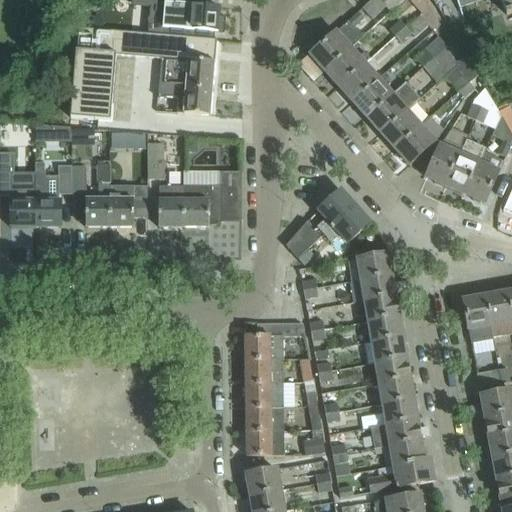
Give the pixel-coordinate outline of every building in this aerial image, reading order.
[(157,0),(156,13),(164,14),(176,15),(177,6),(177,0),(157,0)] [(390,12),(404,0),(371,0),(362,9),(372,20),(386,8),(390,12)] [(511,0),(455,0),(463,20),(464,19),(460,7),(480,0),(501,0),(507,15),(511,13),(511,0)] [(218,34),(220,10),(177,6),(176,15),(164,14),(162,36),(215,41),(215,34),(218,34)] [(324,73),(350,49),(369,32),(361,23),(364,19),(359,13),(310,57),(312,60),(312,62),(316,68),(319,67),(324,73)] [(415,39),(429,26),(420,16),(406,29),(396,38),(401,44),(411,35),(415,39)] [(396,38),(406,29),(399,21),(389,30),(396,38)] [(79,28),(71,118),(111,121),(117,55),(162,59),(160,87),(168,88),(213,92),(218,41),(215,41),(162,36),(79,28)] [(423,68),(447,47),(438,38),(424,50),(427,53),(417,62),(423,68)] [(484,57),(477,42),(466,47),(473,62),(484,57)] [(458,66),(457,63),(448,48),(447,47),(423,68),(437,85),(445,78),(458,66)] [(339,89),(365,65),(370,60),(364,53),(359,58),(350,49),(324,73),(326,74),(325,77),(331,83),(333,83),(339,89)] [(469,84),(478,77),(466,58),(457,63),(458,66),(445,78),(458,94),(469,84)] [(352,104),(379,80),(365,65),(339,89),(340,90),(340,93),(345,99),(347,99),(352,104)] [(366,119),(393,95),(379,80),(352,104),(354,106),(354,109),(359,114),(361,114),(366,119)] [(381,135),(409,110),(420,100),(406,84),(393,95),(366,119),(368,121),(367,124),(373,131),(376,130),(381,135)] [(465,101),(475,91),(469,84),(458,94),(465,101)] [(158,99),(166,100),(167,98),(168,88),(160,87),(158,99)] [(211,118),(213,92),(168,88),(167,98),(178,99),(177,115),(211,118)] [(473,103),(472,105),(473,105),(481,109),(475,122),(483,125),(489,113),(493,105),(484,90),(479,96),(473,103)] [(511,109),(509,104),(498,108),(502,116),(504,121),(511,135),(511,109)] [(472,105),(466,117),(475,122),(481,109),(473,105),(472,105)] [(394,151),(423,125),(409,110),(381,135),(383,138),(382,140),(387,146),(389,145),(394,151)] [(511,135),(504,121),(502,116),(492,138),(502,142),(497,154),(506,158),(511,146),(510,145),(511,139),(511,135)] [(409,167),(437,141),(436,140),(438,138),(443,132),(431,118),(425,123),(423,125),(394,151),(397,154),(396,156),(401,162),(404,161),(409,167)] [(110,146),(144,148),(145,133),(111,131),(110,146)] [(445,188),(460,154),(463,148),(444,140),(427,179),(435,183),(436,186),(441,188),(444,187),(445,188)] [(198,143),(187,142),(186,154),(191,154),(197,149),(198,143)] [(465,196),(480,162),(484,153),(485,150),(466,142),(463,148),(460,154),(445,188),(453,191),(454,194),(461,197),(463,195),(465,196)] [(164,181),(164,145),(147,145),(148,181),(164,181)] [(484,205),(502,163),(484,153),(480,162),(465,196),(473,200),(474,202),(480,205),(482,204),(484,205)] [(0,197),(11,197),(12,197),(12,176),(12,155),(0,155),(0,197)] [(44,165),(35,165),(35,176),(35,186),(35,229),(60,229),(60,200),(58,200),(58,196),(58,179),(46,180),(45,172),(44,172),(44,165)] [(110,229),(110,187),(110,166),(97,166),(97,184),(99,185),(98,199),(86,200),(86,229),(110,229)] [(86,195),(85,167),(71,168),(71,196),(86,195)] [(71,168),(58,168),(58,179),(58,196),(71,196),(71,168)] [(220,174),(220,189),(183,189),(184,229),(208,229),(208,227),(220,227),(220,225),(241,224),(241,174),(220,174)] [(11,201),(11,229),(35,229),(35,186),(35,176),(12,176),(12,197),(11,197),(11,201)] [(148,219),(147,187),(110,187),(110,229),(134,229),(134,219),(148,219)] [(511,188),(501,212),(511,216),(511,188)] [(184,229),(183,189),(158,189),(159,229),(184,229)] [(324,236),(355,208),(341,192),(317,213),(325,222),(317,228),(324,236)] [(347,245),(370,224),(369,224),(355,208),(324,236),(331,244),(340,236),(347,245)] [(308,251),(321,239),(308,223),(286,248),(297,260),(308,251)] [(304,268),(314,258),(308,251),(297,260),(304,268)] [(391,276),(388,255),(357,261),(360,281),(391,276)] [(395,297),(391,276),(360,281),(364,302),(395,297)] [(317,289),(315,280),(302,283),(303,291),(317,289)] [(319,298),(317,289),(303,291),(305,301),(319,298)] [(511,320),(507,294),(485,299),(492,338),(511,334),(511,320)] [(399,317),(396,303),(395,297),(364,302),(368,323),(399,317)] [(492,338),(485,299),(463,303),(469,332),(480,330),(482,340),(492,338)] [(402,338),(399,317),(368,323),(371,344),(402,338)] [(311,333),(324,331),(322,322),(309,324),(309,326),(311,333)] [(283,361),(283,338),(304,338),(302,326),(281,326),(279,326),(257,327),(257,338),(244,339),(245,362),(282,362),(282,361),(283,361)] [(326,340),(324,331),(311,333),(312,342),(326,340)] [(402,338),(371,344),(364,345),(368,366),(375,364),(406,359),(402,338)] [(410,380),(406,359),(375,364),(378,385),(410,380)] [(312,382),(309,361),(298,361),(302,384),(312,382)] [(283,386),(282,362),(245,362),(245,386),(283,386)] [(330,364),(316,366),(318,374),(332,372),(330,364)] [(509,383),(507,370),(498,372),(500,385),(509,383)] [(333,382),(332,372),(318,374),(320,384),(333,382)] [(500,385),(498,372),(478,375),(480,389),(500,385)] [(413,400),(410,380),(378,385),(382,406),(413,400)] [(283,410),(283,386),(245,386),(246,410),(283,410)] [(511,412),(511,392),(482,398),(485,417),(511,412)] [(317,407),(315,394),(306,396),(308,409),(317,407)] [(417,421),(413,400),(382,406),(386,427),(417,421)] [(339,413),(337,404),(323,406),(325,416),(339,413)] [(321,431),(317,407),(308,409),(312,433),(321,431)] [(283,433),(283,410),(246,410),(246,434),(283,433)] [(511,412),(485,417),(489,439),(511,434),(511,412)] [(340,422),(339,413),(325,416),(326,425),(340,422)] [(420,442),(417,421),(386,427),(370,429),(374,450),(382,448),(420,442)] [(284,457),(283,433),(246,434),(247,458),(284,457)] [(511,456),(511,434),(489,439),(493,460),(511,456)] [(424,463),(420,442),(382,448),(386,469),(393,468),(424,463)] [(346,455),(345,446),(331,448),(332,457),(346,455)] [(350,476),(346,455),(332,457),(336,478),(350,476)] [(511,456),(493,460),(496,481),(511,478),(511,456)] [(431,461),(424,463),(393,468),(394,475),(367,480),(370,495),(435,484),(431,461)] [(281,491),(277,470),(246,476),(248,485),(245,487),(247,494),(249,495),(250,497),(281,491)] [(328,473),(315,476),(316,485),(330,483),(328,473)] [(353,497),(350,476),(336,478),(339,499),(353,497)] [(511,500),(511,478),(496,481),(500,502),(511,500)] [(332,492),(330,483),(316,485),(318,495),(332,492)] [(284,511),(281,491),(250,497),(251,505),(249,508),(249,511),(284,511)] [(423,511),(420,496),(374,504),(374,511),(423,511)]
